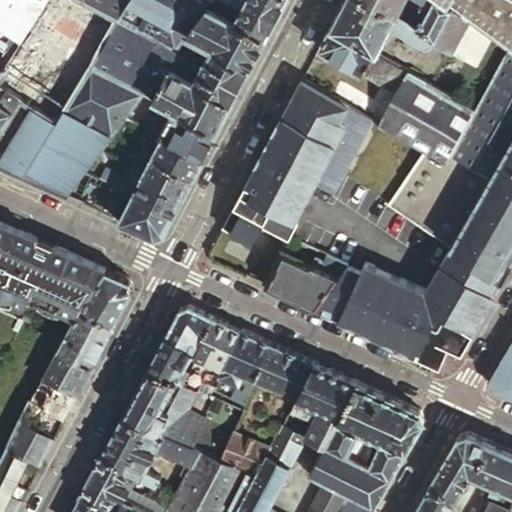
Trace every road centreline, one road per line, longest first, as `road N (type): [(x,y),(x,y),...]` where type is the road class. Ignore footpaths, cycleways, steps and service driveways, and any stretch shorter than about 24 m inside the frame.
road 1 (residential): [(458,398),(173,269)]
road 2 (residential): [(316,0),(173,269)]
road 3 (residential): [(173,269),(41,511)]
road 4 (residential): [(173,269),(0,193)]
road 5 (residential): [(392,511),(458,398)]
